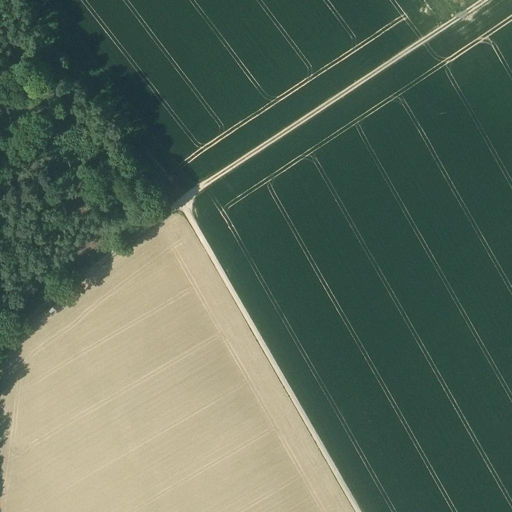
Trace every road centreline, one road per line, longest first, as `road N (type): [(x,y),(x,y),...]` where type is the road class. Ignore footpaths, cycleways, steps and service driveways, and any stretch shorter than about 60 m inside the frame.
road 1 (track): [(186,205),(485,0)]
road 2 (track): [(360,511),(186,205)]
road 3 (track): [(30,0),(186,205)]
road 4 (track): [(186,205),(0,342)]
